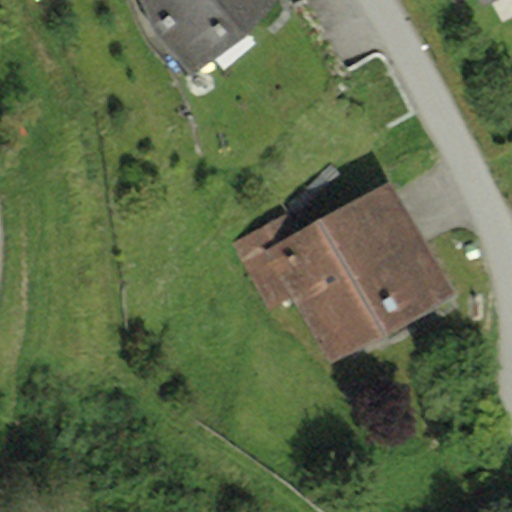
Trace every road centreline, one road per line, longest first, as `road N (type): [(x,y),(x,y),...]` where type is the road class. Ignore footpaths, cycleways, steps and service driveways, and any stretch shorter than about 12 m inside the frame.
road 1 (track): [(23,0),(94,123),(116,338),(132,390),(273,511)]
road 2 (residential): [(511,262),(378,0)]
